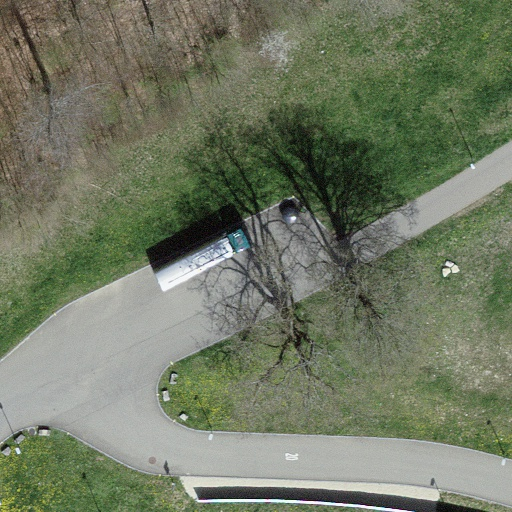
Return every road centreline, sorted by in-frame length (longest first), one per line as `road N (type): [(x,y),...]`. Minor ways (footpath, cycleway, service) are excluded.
road 1 (residential): [(511,159),(375,239),(73,360)]
road 2 (residential): [(511,484),(385,459),(151,444),(115,422),(73,360)]
